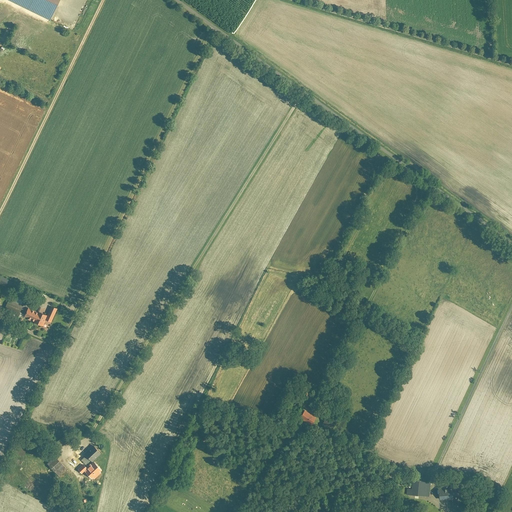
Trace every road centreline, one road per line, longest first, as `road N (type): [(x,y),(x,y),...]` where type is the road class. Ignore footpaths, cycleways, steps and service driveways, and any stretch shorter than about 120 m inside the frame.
road 1 (residential): [(511,249),(174,0)]
road 2 (track): [(303,92),(83,442)]
road 3 (track): [(212,26),(61,339),(54,344),(24,330)]
road 4 (track): [(433,187),(316,404)]
road 5 (track): [(104,0),(0,213)]
road 6 (track): [(287,0),(511,64)]
road 7 (track): [(511,307),(434,465),(435,487)]
